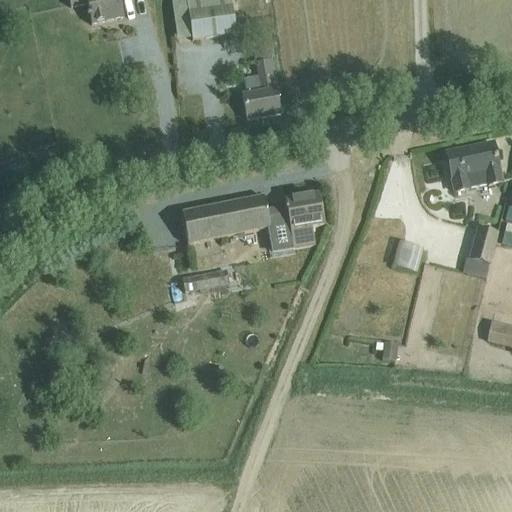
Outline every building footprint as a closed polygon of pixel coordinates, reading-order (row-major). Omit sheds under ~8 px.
[(68,0),(71,10),(87,7),(91,28),(124,21),(119,0),(68,0)] [(188,0),(183,1),(189,44),(234,39),(229,0),(188,0)] [(247,98),(243,99),(247,123),(280,117),(270,64),(256,67),(259,81),(244,84),(247,98)] [(502,185),(493,146),(446,157),(455,196),(469,193),(468,192),(487,188),(487,189),(502,185)] [(269,233),(268,228),(288,224),(293,252),(315,248),(312,231),(324,228),(319,197),(284,203),(285,210),(266,213),(263,200),(181,216),(187,248),(269,233)] [(467,275),(486,281),(498,235),(493,233),(496,223),(482,219),(469,264),(471,264),(467,275)] [(399,265),(425,270),(430,243),(404,238),(399,265)] [(188,251),(176,256),(183,272),(195,266),(188,251)] [(227,272),(182,282),(185,296),(230,286),(227,272)] [(511,329),(492,324),(487,345),(511,351),(511,329)] [(383,363),(395,364),(397,347),(385,346),(383,363)]
